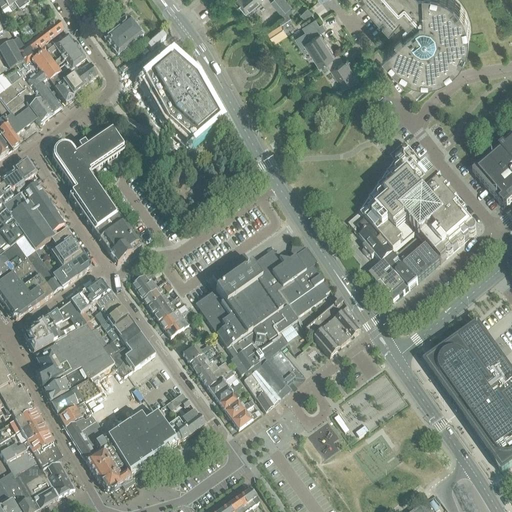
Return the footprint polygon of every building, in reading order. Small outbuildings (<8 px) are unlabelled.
[(0,0),(0,8),(1,10),(6,7),(7,9),(13,5),(17,10),(17,11),(18,12),(28,5),(27,3),(30,0),(0,0)] [(234,0),(245,12),(250,8),(259,0),(234,0)] [(274,0),(273,0),(270,2),(283,17),(286,14),(285,12),(274,0)] [(274,0),(285,12),(290,8),(291,7),(286,0),(274,0)] [(365,0),(387,24),(396,34),(395,35),(398,38),(383,52),(392,62),(398,68),(405,72),(413,75),(422,77),(430,77),(438,75),(446,71),(453,67),(459,61),(464,54),(467,46),(468,38),(469,30),(467,21),(464,13),(460,6),(454,0),(453,0),(365,0)] [(283,17),(278,21),(281,24),(290,18),(287,15),(286,14),(283,17)] [(121,28),(104,41),(117,58),(144,37),(130,20),(129,21),(126,16),(117,23),(121,28)] [(305,32),(295,38),(304,53),(308,50),(319,66),(320,65),(325,62),(326,63),(339,55),(338,53),(334,56),(319,33),(326,29),(322,23),(319,24),(317,26),(313,20),(302,27),(305,32)] [(23,49),(17,53),(17,54),(22,63),(25,68),(30,66),(31,65),(32,64),(39,59),(44,55),(39,49),(63,31),(58,23),(57,23),(23,49)] [(280,24),(267,33),(272,41),(286,32),(280,24)] [(25,25),(18,30),(25,41),(33,36),(25,25)] [(57,52),(59,55),(62,59),(55,64),(58,68),(65,63),(71,71),(75,68),(85,61),(67,36),(47,53),(50,57),(57,52)] [(18,40),(11,44),(14,49),(17,53),(23,49),(18,40)] [(11,44),(0,50),(0,53),(9,71),(15,67),(19,72),(25,68),(22,63),(17,54),(17,53),(14,49),(11,44)] [(32,64),(31,65),(38,75),(45,85),(46,84),(50,85),(61,77),(55,70),(44,55),(39,59),(32,64)] [(339,55),(326,63),(330,69),(343,89),(358,78),(346,60),(343,61),(339,55)] [(325,62),(320,65),(325,73),(330,69),(326,63),(325,62)] [(140,87),(139,88),(162,130),(187,152),(208,135),(207,134),(219,124),(203,95),(200,97),(193,84),(169,63),(156,73),(150,79),(148,80),(144,84),(141,86),(140,87)] [(16,73),(15,74),(32,97),(49,120),(61,112),(43,87),(45,85),(38,75),(31,65),(30,66),(25,68),(19,72),(17,74),(16,73)] [(71,71),(68,73),(81,90),(98,78),(89,66),(81,72),(80,71),(78,72),(75,68),(71,71)] [(61,77),(50,85),(65,107),(68,107),(72,103),(73,101),(83,93),(81,90),(68,73),(62,79),(61,77)] [(8,88),(34,123),(35,124),(36,123),(40,127),(49,120),(15,75),(3,81),(8,88)] [(0,119),(2,122),(10,137),(12,139),(13,139),(13,138),(25,130),(26,130),(28,130),(28,128),(28,127),(34,123),(8,88),(3,81),(1,78),(0,79),(0,119)] [(0,137),(12,153),(20,147),(13,138),(13,139),(12,139),(10,137),(2,122),(0,119),(0,137)] [(109,132),(108,132),(95,141),(85,148),(83,146),(73,153),(72,151),(69,149),(68,148),(66,148),(64,147),(61,147),(57,149),(55,150),(53,153),(51,159),(52,164),(54,167),(57,172),(73,195),(68,199),(74,209),(99,192),(89,177),(111,163),(124,153),(109,132)] [(511,169),(511,140),(498,152),(511,169)] [(394,165),(380,186),(392,201),(424,175),(412,161),(415,158),(405,146),(389,160),(394,165)] [(503,211),(511,203),(511,169),(498,152),(472,175),(503,211)] [(2,181),(0,182),(0,203),(4,209),(13,203),(15,202),(25,195),(32,190),(35,187),(40,183),(26,163),(2,181)] [(424,175),(392,201),(388,204),(392,209),(440,266),(476,235),(458,215),(461,212),(450,199),(447,202),(445,199),(447,197),(443,192),(440,194),(438,191),(441,189),(430,176),(427,178),(424,175)] [(364,223),(388,204),(392,201),(380,186),(359,215),(347,225),(353,232),(364,223)] [(4,209),(2,211),(23,240),(32,252),(33,255),(34,254),(39,251),(44,247),(56,239),(53,236),(63,229),(35,187),(32,190),(25,195),(15,202),(13,203),(4,209)] [(74,209),(92,235),(117,217),(99,192),(74,209)] [(0,219),(2,224),(17,245),(23,240),(2,211),(4,209),(0,203),(0,219)] [(418,286),(440,266),(392,209),(388,204),(364,223),(369,229),(418,286)] [(140,250),(117,217),(92,235),(116,267),(140,250)] [(0,236),(6,245),(7,246),(10,251),(17,245),(2,224),(0,219),(0,236)] [(368,277),(369,278),(384,265),(393,275),(408,294),(418,286),(369,229),(364,223),(353,232),(365,247),(362,249),(364,251),(362,253),(367,259),(369,257),(371,260),(374,258),(381,266),(380,266),(380,267),(368,277)] [(56,239),(44,247),(47,251),(48,250),(51,255),(71,241),(66,232),(56,239)] [(10,251),(0,258),(0,282),(27,263),(52,298),(60,292),(51,279),(42,266),(37,259),(34,254),(33,255),(32,252),(23,240),(17,245),(10,251)] [(71,241),(51,255),(55,259),(53,260),(55,264),(77,249),(71,241)] [(0,258),(10,251),(7,246),(1,251),(3,255),(0,257),(0,258)] [(77,249),(55,264),(58,268),(59,267),(62,271),(83,257),(77,249)] [(250,268),(248,265),(247,265),(281,314),(286,310),(294,322),(325,300),(324,298),(329,294),(312,270),(316,267),(305,252),(291,250),(289,264),(283,268),(272,253),(250,268)] [(56,275),(51,279),(60,292),(61,291),(89,271),(90,267),(83,257),(62,271),(56,275)] [(250,377),(272,408),(290,393),(285,388),(293,381),(290,377),(296,372),(279,352),(286,346),(282,340),(279,337),(296,325),(294,322),(286,310),(281,314),(247,265),(248,265),(242,257),(211,279),(219,290),(195,307),(232,361),(229,363),(240,378),(244,376),(246,380),(243,383),(243,384),(250,377)] [(47,262),(42,266),(51,279),(56,275),(47,262)] [(51,298),(52,298),(27,263),(0,282),(0,303),(12,319),(13,318),(17,322),(51,298)] [(393,307),(408,294),(393,275),(384,265),(369,278),(393,307)] [(156,268),(132,287),(141,301),(154,292),(155,293),(157,291),(157,289),(153,284),(151,284),(149,285),(148,283),(153,279),(154,281),(161,275),(156,268)] [(166,286),(164,288),(168,295),(173,291),(167,283),(165,285),(166,286)] [(94,307),(94,308),(110,296),(102,285),(98,284),(70,305),(79,318),(84,314),(94,307)] [(155,293),(154,292),(141,301),(141,302),(146,309),(163,296),(158,289),(157,291),(155,293)] [(94,308),(99,315),(100,316),(116,304),(110,296),(94,308)] [(166,301),(163,296),(146,309),(152,317),(167,306),(166,305),(169,304),(166,301)] [(168,307),(167,306),(152,317),(158,325),(176,312),(174,308),(179,305),(176,301),(168,307)] [(339,302),(321,317),(329,326),(345,346),(352,340),(359,334),(346,312),(339,302)] [(97,324),(100,328),(122,312),(116,304),(100,316),(99,315),(95,319),(98,323),(97,324)] [(26,347),(32,357),(54,345),(62,340),(65,339),(62,334),(60,335),(57,329),(55,330),(54,329),(69,321),(75,333),(86,328),(84,326),(79,318),(70,305),(27,336),(24,338),(23,339),(22,340),(23,341),(23,342),(26,347)] [(107,336),(112,332),(128,320),(122,312),(100,328),(102,332),(106,336),(107,336)] [(180,317),(176,312),(158,325),(163,333),(187,316),(185,313),(180,317)] [(79,318),(84,326),(88,323),(90,322),(84,314),(79,318)] [(187,316),(163,333),(169,341),(188,328),(184,323),(191,318),(188,315),(187,316)] [(321,317),(304,332),(312,341),(329,360),(345,346),(329,326),(321,317)] [(115,342),(134,329),(128,320),(112,332),(107,336),(113,344),(115,342)] [(88,323),(84,326),(86,328),(91,335),(95,332),(88,323)] [(423,364),(451,404),(452,404),(464,421),(464,422),(502,475),(511,467),(511,373),(478,325),(423,364)] [(62,340),(54,345),(61,357),(53,361),(57,369),(60,368),(65,376),(61,378),(62,380),(80,370),(87,383),(90,381),(113,366),(109,360),(102,351),(103,351),(97,343),(91,335),(86,328),(75,333),(71,335),(65,339),(62,340)] [(119,342),(124,349),(140,337),(134,329),(115,342),(116,344),(119,342)] [(68,330),(62,334),(65,339),(71,335),(68,330)] [(95,332),(91,335),(97,343),(101,340),(102,340),(96,331),(95,332)] [(155,358),(140,337),(124,349),(114,356),(109,360),(113,366),(123,379),(123,380),(127,378),(155,358)] [(211,337),(207,340),(213,348),(217,346),(211,337)] [(101,340),(97,343),(103,351),(107,348),(101,340)] [(39,390),(61,378),(65,376),(60,368),(57,369),(53,361),(61,357),(54,345),(32,357),(35,363),(34,363),(40,375),(33,379),(39,390)] [(188,366),(206,353),(211,350),(208,346),(202,351),(201,350),(199,352),(195,347),(181,357),(188,366)] [(107,348),(103,351),(102,351),(109,360),(114,356),(108,348),(107,348)] [(212,362),(206,353),(188,366),(194,375),(208,365),(212,362)] [(210,366),(208,365),(194,375),(206,391),(230,374),(224,365),(217,370),(212,364),(210,366)] [(44,396),(49,405),(66,394),(67,395),(87,383),(80,370),(62,380),(59,382),(60,383),(43,393),(44,396)] [(304,381),(296,372),(290,377),(293,381),(303,382),(304,381)] [(0,419),(1,419),(4,424),(31,409),(20,389),(11,394),(0,374),(0,419)] [(235,381),(230,374),(206,391),(212,399),(227,388),(226,387),(235,381)] [(264,415),(272,408),(250,377),(243,384),(264,415)] [(100,396),(90,381),(87,383),(67,395),(66,394),(49,405),(57,419),(76,408),(77,409),(84,405),(100,396)] [(229,392),(227,388),(212,399),(217,406),(234,394),(241,389),(238,385),(229,392)] [(98,410),(109,404),(104,394),(92,401),(98,410)] [(240,403),(234,394),(217,406),(223,415),(239,404),(240,403)] [(182,396),(166,407),(170,413),(181,406),(180,404),(185,400),(182,396)] [(184,410),(190,406),(185,400),(180,404),(181,406),(184,410)] [(242,408),(239,404),(223,415),(230,424),(245,413),(249,410),(246,405),(242,408)] [(72,424),(84,417),(85,420),(91,417),(84,405),(77,409),(74,411),(57,420),(64,431),(73,425),(72,424)] [(158,421),(163,418),(160,412),(154,416),(158,421)] [(184,426),(180,429),(187,439),(204,428),(193,412),(186,417),(188,419),(182,424),(184,426)] [(249,418),(245,413),(230,424),(237,433),(256,419),(253,415),(249,418)] [(4,431),(9,441),(9,443),(40,425),(34,414),(4,431)] [(122,470),(129,481),(130,481),(129,480),(131,479),(132,479),(133,480),(139,476),(138,475),(139,475),(138,474),(140,473),(149,468),(149,469),(152,466),(152,465),(153,465),(152,464),(154,463),(154,464),(155,463),(156,464),(159,462),(158,461),(163,458),(162,457),(164,456),(164,457),(165,456),(164,454),(175,447),(168,437),(169,436),(164,428),(163,429),(158,421),(147,429),(138,416),(126,425),(103,440),(109,448),(122,470)] [(338,418),(334,421),(340,428),(344,425),(338,418)] [(64,431),(70,441),(93,426),(89,419),(83,423),(82,421),(77,423),(73,425),(64,431)] [(164,428),(169,436),(168,437),(175,447),(187,439),(180,429),(176,423),(170,427),(169,425),(164,428)] [(46,436),(40,425),(9,443),(9,441),(0,446),(0,458),(5,468),(29,454),(26,447),(46,436)] [(70,441),(77,452),(102,437),(94,425),(93,426),(70,441)] [(344,426),(341,429),(346,435),(349,432),(344,426)] [(366,428),(355,435),(359,440),(369,433),(366,428)] [(0,432),(0,446),(9,441),(4,431),(0,432)] [(32,457),(51,447),(52,446),(46,436),(26,447),(29,454),(29,453),(32,457)] [(77,452),(84,464),(109,448),(103,440),(102,437),(77,452)] [(51,447),(32,457),(31,457),(57,502),(73,493),(57,465),(61,464),(51,447)] [(84,464),(92,476),(96,473),(116,460),(109,448),(84,464)] [(29,454),(5,468),(10,475),(26,503),(32,511),(39,511),(57,502),(31,457),(29,454)] [(92,476),(94,480),(99,487),(104,484),(103,484),(116,475),(115,474),(122,470),(116,460),(96,473),(92,476)] [(129,481),(122,470),(115,474),(116,475),(103,484),(104,484),(99,487),(103,494),(110,496),(121,488),(120,487),(129,481)] [(10,475),(0,481),(0,485),(2,489),(4,492),(16,511),(32,511),(26,503),(10,475)] [(0,485),(0,511),(16,511),(4,492),(2,489),(0,485)] [(248,492),(234,502),(240,511),(250,511),(251,511),(258,506),(248,492)] [(240,511),(234,502),(225,509),(227,511),(240,511)]
